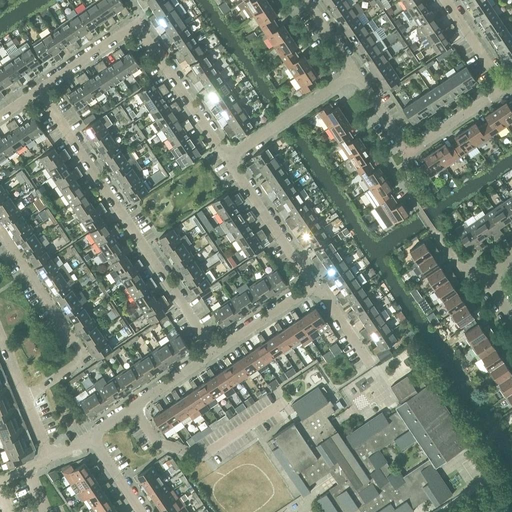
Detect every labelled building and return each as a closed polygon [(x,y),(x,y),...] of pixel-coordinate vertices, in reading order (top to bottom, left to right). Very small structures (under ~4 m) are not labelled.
[(106,0),(97,0),(95,2),(111,25),(116,22),(112,16),(116,13),(106,0)] [(120,0),(106,0),(116,13),(120,10),(124,16),(129,13),(125,7),(120,0)] [(149,5),(152,9),(162,3),(165,0),(146,0),(140,4),(143,9),(149,5)] [(175,7),(170,0),(165,0),(162,3),(152,9),(155,14),(149,18),(152,23),(175,7)] [(243,0),(243,1),(237,5),(240,10),(243,8),(250,19),(253,16),(270,5),(266,0),(243,0)] [(336,18),(351,7),(346,0),(342,0),(332,7),(334,11),(332,13),(336,18)] [(401,0),(407,9),(420,0),(401,0)] [(420,0),(407,9),(404,11),(410,21),(413,18),(427,9),(424,5),(426,3),(425,2),(427,0),(420,0)] [(487,0),(482,0),(471,8),(474,12),(472,14),(475,18),(492,7),(487,0)] [(106,28),(111,25),(95,2),(86,8),(92,17),(98,25),(102,22),(106,28)] [(351,7),(336,18),(339,23),(341,21),(344,25),(357,16),(363,12),(357,3),(351,7)] [(263,31),(276,23),(272,19),(277,16),(270,5),(253,16),(263,31)] [(181,16),(175,7),(152,23),(155,27),(161,23),(164,27),(175,20),(181,16)] [(492,7),(475,18),(478,22),(480,20),(483,25),(498,16),(492,7)] [(94,28),(98,25),(92,17),(86,8),(77,14),(80,18),(93,37),(98,34),(94,28)] [(390,16),(394,13),(391,8),(386,11),(390,16)] [(427,9),(413,18),(419,27),(440,13),(437,10),(433,13),(431,11),(429,13),(427,9)] [(440,13),(419,27),(417,28),(417,33),(419,35),(423,38),(425,36),(439,27),(436,23),(438,21),(437,20),(442,17),(440,13)] [(88,40),(93,37),(80,18),(77,14),(68,20),(80,37),(84,34),(88,40)] [(188,25),(181,16),(175,20),(164,27),(167,32),(161,36),(164,41),(181,29),(188,25)] [(357,16),(344,25),(346,29),(344,31),(348,36),(363,25),(357,16)] [(487,36),(504,25),(498,16),(483,25),(487,30),(485,32),(487,36)] [(76,40),(80,37),(68,20),(59,26),(75,49),(80,46),(76,40)] [(369,21),(363,25),(348,36),(351,41),(354,40),(356,43),(375,30),(369,21)] [(504,25),(487,36),(490,40),(492,38),(495,43),(511,32),(511,26),(509,21),(504,25)] [(276,23),(263,31),(274,47),(290,35),(284,25),(279,28),(276,23)] [(194,34),(188,25),(181,29),(164,41),(167,45),(173,41),(176,45),(194,34)] [(50,32),(62,50),(66,47),(70,53),(75,49),(59,26),(50,32)] [(439,27),(425,36),(431,45),(452,31),(449,28),(445,31),(443,29),(441,30),(439,27)] [(360,54),(375,43),(381,39),(375,30),(356,43),(359,47),(356,49),(360,54)] [(452,31),(431,45),(437,54),(451,45),(448,41),(450,39),(449,38),(454,35),(452,31)] [(41,38),(57,61),(62,58),(58,52),(62,50),(50,32),(41,38)] [(511,32),(495,43),(499,48),(497,50),(499,54),(511,45),(511,32)] [(200,43),(194,34),(176,45),(179,50),(173,54),(176,59),(193,47),(200,43)] [(290,35),(274,47),(284,62),(296,54),(293,49),(298,46),(290,35)] [(57,61),(41,38),(32,44),(44,62),(48,59),(52,65),(57,61)] [(18,49),(36,76),(41,72),(37,67),(41,64),(27,43),(18,49)] [(206,52),(200,43),(193,47),(176,59),(179,63),(185,59),(188,64),(206,52)] [(375,43),(360,54),(363,59),(365,57),(368,61),(382,52),(375,43)] [(415,43),(411,47),(414,52),(419,49),(415,43)] [(511,58),(511,45),(499,54),(502,58),(504,56),(508,62),(511,58)] [(131,74),(141,68),(130,52),(125,55),(120,48),(116,51),(128,69),(131,74)] [(443,53),(445,56),(453,51),(451,48),(443,53)] [(11,58),(22,76),(27,73),(31,79),(36,76),(18,49),(9,55),(11,58)] [(112,64),(122,80),(131,74),(128,69),(116,51),(112,54),(117,61),(112,64)] [(382,52),(368,61),(371,65),(368,66),(372,72),(388,61),(382,52)] [(421,52),(416,55),(420,60),(424,57),(421,52)] [(187,74),(190,79),(206,69),(214,63),(207,54),(190,66),(193,70),(187,74)] [(296,54),(284,62),(294,78),(311,66),(304,56),(300,59),(296,54)] [(22,76),(11,58),(2,64),(5,69),(17,88),(23,85),(19,79),(22,76)] [(98,63),(113,86),(122,80),(112,64),(107,67),(102,60),(98,63)] [(388,61),(372,72),(375,77),(377,75),(380,79),(394,70),(388,61)] [(113,86),(98,63),(94,66),(99,73),(94,76),(105,92),(113,86)] [(202,85),(220,73),(214,63),(206,69),(190,79),(193,84),(199,80),(202,85)] [(0,65),(0,81),(4,88),(9,85),(13,91),(17,88),(5,69),(2,64),(0,65)] [(311,66),(294,78),(305,93),(317,85),(313,80),(318,77),(311,66)] [(456,73),(467,90),(472,87),(470,84),(476,81),(466,66),(456,73)] [(400,79),(394,70),(380,79),(383,83),(380,84),(384,90),(400,79)] [(96,98),(105,92),(94,76),(89,79),(85,72),(80,75),(92,92),(96,98)] [(202,97),(226,82),(220,73),(202,85),(205,88),(199,92),(202,97)] [(467,90),(456,73),(447,79),(457,93),(462,90),(464,92),(467,90)] [(87,104),(96,98),(92,92),(80,75),(76,78),(81,85),(76,88),(87,104)] [(452,96),(457,93),(447,79),(438,85),(450,101),(454,99),(452,96)] [(226,82),(202,97),(206,102),(211,98),(214,102),(226,94),(232,91),(226,82)] [(137,94),(143,103),(151,98),(167,88),(164,83),(157,88),(153,83),(137,94)] [(71,91),(67,84),(62,87),(77,110),(76,111),(79,115),(90,108),(87,104),(76,88),(71,91)] [(446,104),(450,101),(438,85),(429,91),(439,105),(444,102),(446,104)] [(169,92),(167,88),(151,98),(143,103),(149,112),(166,101),(162,96),(169,92)] [(211,110),(214,115),(238,99),(232,91),(226,94),(214,102),(217,106),(211,110)] [(420,97),(432,113),(436,111),(434,108),(439,105),(429,91),(420,97)] [(412,103),(421,117),(427,114),(428,116),(432,113),(420,97),(412,103)] [(288,103),(285,98),(280,101),(283,106),(288,103)] [(226,120),(244,108),(238,99),(214,115),(218,120),(224,116),(226,120)] [(169,106),(166,101),(149,112),(155,121),(156,121),(178,105),(176,101),(169,106)] [(106,102),(102,105),(105,110),(110,107),(106,102)] [(496,109),(507,126),(511,122),(511,107),(510,109),(506,102),(496,109)] [(421,117),(412,103),(402,109),(414,126),(418,123),(417,120),(421,117)] [(328,128),(345,116),(338,106),(333,109),(330,104),(318,112),(328,128)] [(158,132),(161,130),(178,119),(174,114),(181,109),(178,105),(156,121),(155,121),(152,123),(158,132)] [(226,133),(250,117),(244,108),(226,120),(229,124),(223,128),(226,133)] [(484,126),(491,136),(507,126),(496,109),(485,117),(489,123),(484,126)] [(44,133),(33,117),(28,110),(24,113),(29,120),(23,123),(34,139),(44,133)] [(86,128),(85,128),(86,128),(90,136),(88,137),(89,139),(107,127),(113,123),(106,114),(100,118),(86,128)] [(339,143),(351,135),(347,130),(352,127),(345,116),(328,128),(339,143)] [(250,117),(226,133),(230,138),(236,134),(239,138),(256,127),(250,117)] [(161,130),(168,139),(191,124),(188,119),(181,124),(178,119),(161,130)] [(25,146),(34,139),(23,123),(19,127),(14,120),(10,122),(21,139),(25,146)] [(16,151),(25,146),(21,139),(10,122),(6,125),(11,132),(6,135),(11,143),(16,151)] [(465,130),(476,147),(491,136),(484,126),(480,129),(475,123),(465,130)] [(168,139),(174,148),(190,137),(186,132),(193,127),(191,124),(168,139)] [(107,127),(89,139),(91,141),(93,140),(97,146),(113,136),(107,127)] [(476,147),(465,130),(454,137),(459,143),(454,147),(460,157),(461,157),(476,147)] [(7,157),(16,151),(11,143),(6,135),(1,139),(0,137),(0,146),(2,149),(7,157)] [(351,135),(339,143),(349,158),(365,147),(359,137),(354,140),(351,135)] [(101,157),(119,145),(113,136),(97,146),(102,153),(100,155),(101,157)] [(174,148),(180,157),(203,142),(200,137),(193,142),(190,137),(174,148)] [(205,145),(203,142),(180,157),(176,159),(182,168),(202,155),(198,150),(205,145)] [(445,167),(461,157),(460,157),(454,147),(449,150),(445,144),(434,151),(445,167)] [(119,145),(101,157),(103,159),(105,158),(110,165),(125,154),(119,145)] [(249,166),(252,171),(275,155),(269,146),(251,158),(255,162),(249,166)] [(359,174),(371,165),(368,161),(373,158),(365,147),(349,158),(359,174)] [(58,154),(54,148),(39,158),(45,168),(50,165),(68,153),(65,149),(58,154)] [(125,154),(110,165),(114,171),(112,173),(113,175),(135,160),(129,151),(125,154)] [(445,167),(434,151),(424,158),(428,164),(423,167),(422,165),(417,168),(424,179),(429,176),(430,178),(445,167)] [(70,157),(68,153),(50,165),(45,168),(51,177),(54,175),(66,167),(63,162),(70,157)] [(261,172),(264,176),(278,167),(281,164),(275,155),(252,171),(255,176),(261,172)] [(122,182),(137,172),(141,169),(135,160),(113,175),(115,177),(117,176),(122,182)] [(261,184),(264,189),(284,175),(287,173),(281,164),(278,167),(264,176),(267,180),(261,184)] [(371,165),(359,174),(369,189),(386,178),(379,167),(374,170),(371,165)] [(70,172),(66,167),(54,175),(51,177),(57,186),(62,182),(80,171),(77,167),(70,172)] [(82,175),(80,171),(62,182),(57,186),(64,195),(68,192),(79,185),(75,179),(82,175)] [(137,172),(122,182),(126,189),(124,191),(126,193),(143,181),(137,172)] [(276,194),(289,185),(293,182),(287,173),(284,175),(264,189),(267,194),(273,190),(276,194)] [(386,178),(364,192),(375,208),(390,197),(387,193),(393,188),(386,178)] [(143,181),(126,193),(127,195),(129,194),(134,201),(149,191),(143,181)] [(273,202),(276,207),(293,195),(299,191),(293,182),(289,185),(276,194),(279,198),(273,202)] [(0,198),(8,193),(2,183),(0,184),(0,198)] [(70,204),(92,189),(89,185),(82,189),(79,185),(68,192),(64,195),(70,204)] [(92,189),(70,204),(76,213),(91,203),(87,197),(94,193),(92,189)] [(285,208),(288,212),(300,204),(306,200),(299,191),(293,195),(276,207),(279,212),(285,208)] [(8,193),(0,198),(0,211),(14,202),(8,193)] [(217,213),(240,197),(237,193),(230,198),(227,193),(211,203),(217,213)] [(390,197),(375,208),(388,227),(409,213),(402,202),(396,206),(392,201),(394,200),(392,196),(390,197)] [(503,203),(511,216),(511,196),(511,197),(503,203)] [(223,222),(239,211),(236,206),(243,202),(240,197),(217,213),(223,222)] [(285,220),(288,225),(312,209),(306,200),(300,204),(288,212),(291,216),(285,220)] [(3,222),(20,211),(14,202),(0,211),(0,212),(4,219),(2,220),(3,222)] [(91,203),(76,213),(81,222),(104,207),(101,203),(94,207),(91,203)] [(511,216),(503,203),(494,209),(504,224),(510,220),(511,223),(511,216)] [(106,211),(104,207),(81,222),(88,231),(103,221),(99,215),(106,211)] [(297,226),(300,230),(318,218),(312,209),(288,225),(291,230),(297,226)] [(504,224),(494,209),(485,215),(499,236),(503,234),(499,227),(504,224)] [(20,211),(3,222),(4,224),(7,223),(11,230),(27,220),(20,211)] [(239,211),(223,222),(220,224),(226,233),(229,231),(252,215),(250,211),(243,216),(239,211)] [(235,240),(251,229),(248,224),(255,219),(252,215),(229,231),(235,240)] [(476,221),(486,236),(492,232),(496,238),(499,236),(485,215),(476,221)] [(297,238),(300,243),(324,227),(318,218),(300,230),(303,234),(297,238)] [(341,223),(338,218),(333,222),(336,227),(341,223)] [(15,240),(32,229),(27,220),(11,230),(16,236),(14,238),(15,240)] [(486,236),(476,221),(467,227),(481,248),(485,246),(481,240),(486,236)] [(89,233),(95,242),(118,227),(115,223),(108,228),(104,223),(89,233)] [(373,223),(367,226),(370,231),(375,228),(375,226),(373,223)] [(467,227),(464,223),(455,229),(468,248),(474,244),(478,251),(481,248),(467,227)] [(95,242),(102,251),(117,241),(113,236),(120,231),(118,227),(95,242)] [(330,237),(324,227),(300,243),(303,248),(309,244),(312,248),(330,237)] [(162,247),(163,249),(181,238),(174,228),(159,238),(164,246),(162,247)] [(32,229),(15,240),(17,242),(19,241),(23,248),(38,237),(32,229)] [(251,229),(235,240),(241,249),(264,233),(262,229),(255,234),(251,229)] [(267,237),(264,233),(241,249),(248,258),(264,247),(260,242),(267,237)] [(171,256),(191,243),(185,234),(181,238),(163,249),(165,251),(167,250),(171,256)] [(38,237),(23,248),(28,254),(26,256),(27,258),(44,246),(38,237)] [(315,264),(338,249),(332,239),(314,251),(317,256),(311,260),(315,264)] [(102,251),(98,254),(103,263),(108,260),(130,246),(127,241),(120,246),(117,241),(102,251)] [(417,266),(438,251),(435,245),(428,249),(423,242),(410,251),(413,257),(411,258),(417,266)] [(44,246),(27,258),(29,260),(31,259),(36,266),(51,256),(44,246)] [(133,249),(130,246),(108,260),(114,269),(129,259),(125,254),(133,249)] [(187,246),(171,256),(176,263),(174,265),(175,267),(193,255),(187,246)] [(327,269),(344,257),(338,249),(315,264),(318,269),(324,265),(327,269)] [(427,277),(440,267),(436,260),(442,256),(438,251),(417,266),(421,273),(423,272),(427,277)] [(179,268),(184,275),(199,264),(193,255),(175,267),(177,269),(179,268)] [(327,282),(350,267),(344,257),(327,269),(329,273),(323,277),(327,282)] [(41,279),(59,267),(52,258),(37,268),(42,275),(40,277),(41,279)] [(132,264),(129,259),(114,269),(109,272),(116,281),(120,279),(123,277),(142,263),(139,259),(132,264)] [(145,267),(142,263),(123,277),(120,279),(126,287),(129,285),(141,277),(138,272),(145,267)] [(186,283),(187,285),(205,273),(199,264),(184,275),(188,281),(186,283)] [(59,267),(41,279),(43,281),(45,279),(49,286),(69,274),(69,273),(63,265),(59,267)] [(339,287),(356,276),(350,267),(327,282),(330,287),(336,283),(339,287)] [(433,290),(455,275),(452,270),(445,274),(440,267),(427,277),(430,282),(428,283),(433,290)] [(266,276),(278,293),(280,291),(279,289),(286,284),(276,269),(266,276)] [(227,275),(229,278),(236,273),(234,270),(227,275)] [(211,283),(205,273),(187,285),(189,287),(191,286),(196,293),(211,283)] [(69,274),(49,286),(54,293),(52,295),(53,297),(71,285),(70,285),(74,282),(69,274)] [(443,301),(457,292),(452,285),(459,281),(455,275),(433,290),(438,298),(440,296),(443,301)] [(278,293),(266,276),(257,282),(267,297),(275,292),(276,294),(278,293)] [(339,301),(363,285),(356,276),(339,287),(342,292),(336,296),(339,301)] [(144,282),(141,277),(129,285),(126,287),(132,297),(133,296),(154,281),(151,277),(144,282)] [(157,285),(154,281),(133,296),(132,297),(138,305),(153,295),(150,290),(157,285)] [(209,287),(211,290),(213,292),(215,292),(221,288),(221,286),(218,281),(209,287)] [(267,297),(257,282),(248,287),(260,305),(262,303),(261,301),(267,297)] [(62,304),(77,294),(71,285),(53,297),(55,299),(57,297),(62,304)] [(351,305),(369,294),(363,285),(339,301),(342,305),(348,301),(351,305)] [(260,305),(248,287),(239,294),(249,309),(257,304),(258,306),(260,305)] [(77,294),(62,304),(66,311),(64,313),(65,315),(83,303),(87,300),(81,291),(77,294)] [(457,292),(443,301),(447,306),(445,308),(450,315),(455,311),(472,300),(468,295),(462,299),(457,292)] [(249,309),(239,294),(230,299),(242,317),(244,315),(243,313),(249,309)] [(351,318),(374,302),(369,294),(351,305),(354,310),(348,314),(351,318)] [(156,300),(153,295),(138,305),(144,314),(148,311),(166,299),(163,295),(156,300)] [(169,303),(166,299),(148,311),(144,314),(150,324),(165,314),(162,308),(169,303)] [(242,317),(230,299),(221,306),(231,321),(239,316),(240,318),(242,317)] [(450,315),(455,323),(457,321),(461,327),(462,326),(464,329),(474,322),(472,319),(474,318),(469,310),(476,306),(472,300),(450,315)] [(363,324),(381,312),(374,302),(351,318),(354,323),(360,319),(363,324)] [(83,303),(65,315),(67,317),(69,315),(74,323),(89,312),(83,303)] [(231,321),(221,306),(212,312),(224,329),(226,327),(225,325),(231,321)] [(315,309),(306,315),(320,335),(330,328),(327,323),(326,324),(315,309)] [(89,312),(74,323),(78,329),(76,331),(77,333),(95,321),(89,312)] [(363,337),(387,320),(381,312),(363,324),(366,327),(360,331),(363,337)] [(297,315),(294,318),(296,321),(298,320),(310,338),(311,340),(320,335),(306,315),(300,319),(297,315)] [(296,321),(289,326),(298,338),(299,341),(300,341),(303,346),(311,340),(310,338),(298,320),(296,321)] [(375,341),(393,329),(387,320),(363,337),(366,341),(372,337),(375,341)] [(86,341),(101,330),(95,321),(77,333),(79,335),(81,334),(86,341)] [(466,339),(471,347),(493,332),(490,327),(483,331),(478,323),(475,325),(474,322),(464,329),(466,331),(464,333),(468,338),(466,339)] [(148,328),(150,332),(158,326),(156,323),(148,328)] [(281,327),(277,329),(279,333),(281,332),(291,347),(299,341),(298,338),(289,326),(283,330),(281,327)] [(378,345),(372,349),(375,355),(391,344),(392,346),(396,343),(395,341),(399,339),(393,329),(375,341),(378,345)] [(101,330),(86,341),(90,347),(88,349),(90,351),(107,339),(101,330)] [(279,333),(273,337),(280,348),(283,352),(291,347),(281,332),(279,333)] [(493,332),(471,347),(476,354),(478,353),(482,358),(495,349),(490,342),(497,337),(493,332)] [(179,334),(169,341),(170,341),(181,358),(183,356),(182,354),(189,349),(179,334)] [(130,340),(132,343),(140,338),(138,335),(130,340)] [(264,338),(260,341),(262,344),(264,343),(274,358),(283,352),(280,348),(273,337),(266,342),(264,338)] [(107,339),(90,351),(91,353),(93,351),(98,359),(113,349),(107,339)] [(160,347),(170,362),(178,357),(179,359),(181,358),(170,341),(169,341),(160,347)] [(264,343),(262,344),(255,349),(261,357),(266,364),(274,358),(264,343)] [(112,352),(114,356),(121,351),(119,347),(112,352)] [(170,362),(160,347),(151,353),(163,370),(165,368),(164,366),(170,362)] [(246,350),(243,352),(245,356),(247,355),(257,370),(266,364),(261,357),(255,349),(249,353),(246,350)] [(488,372),(510,357),(506,351),(500,356),(495,349),(482,358),(485,363),(483,364),(488,372)] [(325,352),(321,355),(326,361),(330,358),(325,352)] [(163,370),(151,353),(142,359),(153,374),(160,369),(161,371),(163,370)] [(245,356),(238,360),(244,369),(248,375),(257,370),(247,355),(245,356)] [(498,383),(511,373),(507,367),(511,363),(511,360),(510,357),(488,372),(493,379),(495,378),(498,383)] [(153,374),(142,359),(134,365),(145,382),(148,380),(146,378),(152,374),(153,374)] [(229,361),(226,363),(228,367),(230,366),(240,381),(248,375),(244,369),(238,360),(232,365),(229,361)] [(124,371),(135,386),(142,381),(143,383),(145,382),(134,365),(124,371)] [(228,367),(221,372),(229,383),(235,391),(232,387),(240,381),(230,366),(228,367)] [(115,377),(127,394),(129,393),(128,390),(135,386),(124,371),(115,377)] [(212,372),(209,374),(211,378),(213,377),(223,392),(226,397),(235,391),(229,383),(221,372),(215,376),(212,372)] [(288,379),(284,373),(279,376),(283,382),(288,379)] [(505,397),(511,392),(511,373),(498,383),(502,388),(500,390),(505,397)] [(320,389),(300,403),(299,401),(292,405),(306,426),(299,431),(294,423),(273,437),(279,446),(272,451),(303,497),(311,491),(307,486),(330,471),(340,487),(332,493),(330,490),(316,500),(323,511),(412,511),(414,511),(413,509),(430,497),(436,506),(453,494),(435,467),(471,443),(446,407),(430,383),(417,392),(407,376),(391,387),(404,406),(386,418),(382,412),(346,436),(347,439),(343,441),(330,421),(327,417),(335,412),(320,389)] [(127,394),(115,377),(107,383),(109,386),(117,398),(124,393),(125,395),(127,394)] [(213,377),(211,378),(204,383),(209,390),(215,398),(223,392),(213,377)] [(107,383),(104,379),(95,386),(109,406),(111,405),(110,402),(117,398),(109,386),(107,383)] [(195,384),(191,386),(194,390),(196,389),(205,404),(206,404),(215,398),(209,390),(204,383),(198,388),(196,384),(195,384)] [(0,394),(11,390),(9,385),(1,388),(0,385),(0,394)] [(95,386),(95,385),(86,391),(99,410),(106,405),(107,408),(109,406),(95,386)] [(205,404),(196,389),(194,390),(187,395),(196,409),(200,414),(201,415),(209,409),(206,404),(205,404)] [(0,394),(0,406),(7,403),(5,397),(13,394),(11,390),(0,394)] [(86,391),(85,390),(73,398),(78,407),(82,404),(91,418),(94,417),(92,414),(99,410),(86,391)] [(258,390),(255,393),(259,399),(263,397),(258,390)] [(178,395),(175,398),(177,402),(179,401),(189,416),(192,420),(200,414),(196,409),(187,395),(181,399),(178,395)] [(250,396),(243,401),(247,407),(254,402),(250,396)] [(179,401),(177,402),(170,406),(177,415),(181,421),(189,416),(179,401)] [(0,418),(20,410),(17,405),(9,408),(7,403),(0,406),(0,418)] [(161,407),(158,409),(160,413),(162,412),(169,423),(172,427),(181,421),(177,415),(170,406),(164,410),(161,407)] [(229,409),(224,412),(229,418),(233,415),(229,409)] [(20,410),(0,418),(0,430),(15,424),(13,417),(21,414),(20,410)] [(153,418),(163,433),(172,427),(169,423),(162,412),(160,413),(153,418)] [(215,419),(207,425),(208,426),(212,432),(220,426),(215,419)] [(17,428),(15,424),(0,430),(0,437),(2,441),(28,430),(26,425),(17,428)] [(29,434),(28,430),(2,441),(6,451),(7,451),(24,444),(21,437),(29,434)] [(199,430),(194,433),(199,439),(203,437),(199,430)] [(190,437),(185,440),(189,446),(194,442),(190,437)] [(25,448),(24,444),(7,451),(6,451),(9,460),(6,462),(8,468),(22,463),(19,456),(36,450),(34,445),(25,448)] [(84,463),(74,470),(71,466),(62,472),(71,486),(91,473),(89,470),(84,463)] [(144,485),(159,475),(153,466),(137,476),(144,485)] [(95,472),(93,468),(89,470),(91,473),(71,486),(77,494),(81,491),(88,487),(96,481),(92,474),(95,472)] [(159,475),(144,485),(150,494),(163,485),(165,483),(159,475)] [(77,494),(82,503),(87,500),(90,498),(102,489),(100,487),(96,481),(88,487),(81,491),(77,494)] [(170,491),(165,483),(163,485),(150,494),(155,502),(170,492),(170,491)] [(90,498),(87,500),(89,502),(93,508),(108,498),(103,491),(106,488),(104,485),(100,487),(102,489),(90,498)] [(155,502),(161,511),(179,499),(173,490),(170,492),(155,502)] [(112,504),(108,498),(93,508),(90,510),(90,511),(104,511),(113,506),(112,504)] [(177,511),(185,507),(180,498),(179,499),(161,511),(177,511)] [(118,505),(115,502),(112,504),(113,506),(104,511),(117,511),(114,508),(118,505)]
